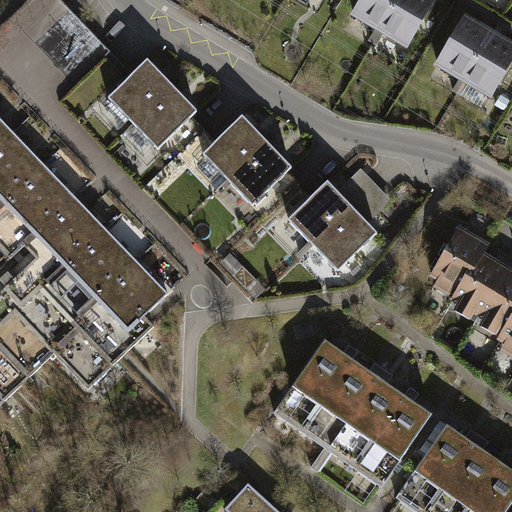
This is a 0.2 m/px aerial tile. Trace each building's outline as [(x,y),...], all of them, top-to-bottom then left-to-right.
[(362,0),(351,20),(381,38),(402,0),(362,0)] [(402,0),(381,38),(409,54),(439,3),(433,0),(402,0)] [(33,36),(76,77),(97,55),(92,50),(102,40),(64,4),(33,36)] [(436,68),(465,85),(493,37),(465,20),(436,68)] [(465,85),(492,101),(511,68),(511,48),(493,37),(465,85)] [(131,130),(170,92),(144,67),(106,105),(131,130)] [(131,130),(154,154),(193,116),(170,92),(131,130)] [(0,147),(13,135),(0,121),(0,147)] [(226,187),(265,149),(240,125),(202,163),(226,187)] [(0,198),(6,204),(44,166),(13,135),(0,147),(0,198)] [(226,187),(250,211),(289,173),(265,149),(226,187)] [(6,204),(37,236),(75,198),(44,166),(6,204)] [(362,175),(337,199),(327,190),(289,228),(312,252),(376,190),(362,175)] [(312,252),(337,277),(376,238),(367,230),(392,206),(376,190),(312,252)] [(0,198),(0,249),(11,260),(37,236),(6,204),(0,198)] [(49,248),(68,267),(106,230),(75,198),(37,236),(49,248)] [(68,267),(99,299),(137,261),(106,230),(68,267)] [(488,249),(463,234),(436,279),(462,294),(483,259),(488,249)] [(82,330),(106,306),(99,299),(68,267),(49,248),(24,271),(82,330)] [(0,249),(0,271),(11,260),(0,249)] [(508,274),(483,259),(462,294),(457,303),(482,318),(508,274)] [(106,306),(130,330),(158,303),(169,293),(137,261),(99,299),(106,306)] [(0,297),(56,355),(82,330),(24,271),(0,295),(0,297)] [(511,275),(508,274),(482,318),(508,333),(511,326),(511,275)] [(0,345),(32,378),(56,355),(0,297),(0,345)] [(106,306),(82,330),(115,364),(167,313),(158,303),(130,330),(106,306)] [(511,326),(508,333),(503,342),(511,347),(511,326)] [(90,389),(115,364),(82,330),(56,355),(90,389)] [(0,395),(7,403),(32,378),(0,345),(0,395)] [(327,345),(294,391),(321,409),(353,363),(357,356),(348,350),(343,356),(327,345)] [(353,363),(321,409),(347,428),(383,375),(374,369),(370,375),(353,363)] [(383,375),(347,428),(373,446),(406,399),(387,387),(391,381),(383,375)] [(329,454),(347,428),(321,409),(294,391),(276,418),(329,454)] [(406,399),(373,446),(400,464),(432,418),(415,406),(419,400),(410,394),(406,399)] [(381,491),(400,464),(373,446),(347,428),(329,454),(381,491)] [(446,430),(416,474),(443,493),(479,441),(470,435),(464,443),(446,430)] [(479,441),(443,493),(471,511),(501,468),(483,455),(488,447),(479,441)] [(511,475),(501,468),(471,511),(510,511),(511,510),(511,475)] [(443,493),(416,474),(398,501),(414,511),(471,511),(443,493)] [(278,511),(240,478),(234,484),(238,487),(221,506),(206,493),(194,507),(200,511),(278,511)]
